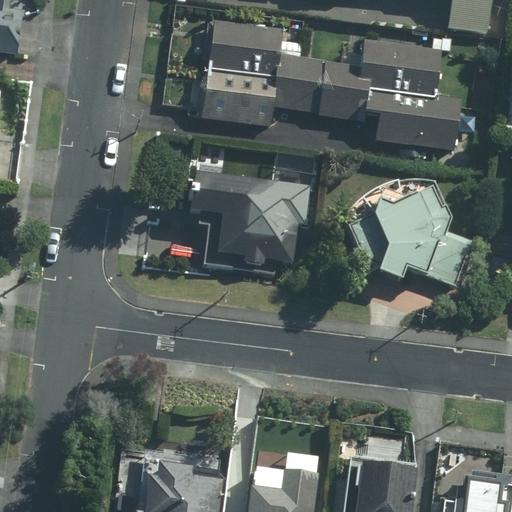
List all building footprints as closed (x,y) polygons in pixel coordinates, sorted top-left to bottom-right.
[(0,0),(0,55),(17,57),(22,13),(7,11),(7,0),(0,0)] [(489,34),(492,0),(452,0),(449,30),(489,34)] [(282,32),(215,24),(210,70),(277,78),(282,32)] [(440,52),(364,43),(359,86),(434,95),(440,52)] [(359,69),(282,57),(274,109),(352,120),(359,69)] [(275,85),(211,78),(206,121),(270,128),(275,85)] [(461,106),(372,95),(370,116),(380,117),(377,142),(455,152),(461,106)] [(218,260),(245,263),(244,267),(265,269),(265,265),(293,269),(298,228),(305,229),(310,191),(196,177),(192,215),(223,219),(218,260)] [(454,239),(450,229),(455,226),(448,212),(443,214),(432,192),(349,231),(369,274),(402,287),(409,275),(453,292),(470,248),(454,239)] [(145,511),(220,511),(224,483),(192,479),(193,468),(158,464),(156,480),(150,479),(145,511)] [(412,511),(416,474),(362,469),(357,511),(412,511)] [(315,511),(319,478),(284,474),(281,493),(254,490),(251,511),(315,511)] [(507,511),(508,509),(497,508),(500,484),(468,481),(464,511),(507,511)]
